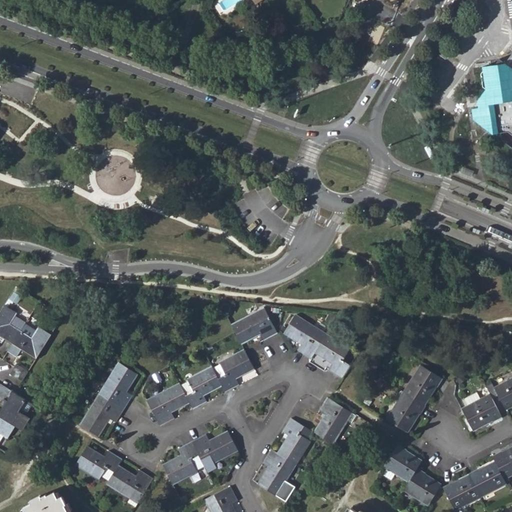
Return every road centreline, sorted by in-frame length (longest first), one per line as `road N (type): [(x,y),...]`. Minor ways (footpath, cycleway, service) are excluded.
road 1 (tertiary): [(320,138),(0,19)]
road 2 (tertiary): [(0,55),(307,172)]
road 3 (residential): [(0,265),(164,267),(242,280),(274,273)]
road 4 (residential): [(255,451),(301,381),(289,373),(228,402)]
road 5 (tertiary): [(367,194),(511,258)]
road 6 (tertiary): [(511,210),(378,157)]
road 7 (residential): [(418,28),(342,130)]
road 8 (residential): [(371,143),(418,28)]
